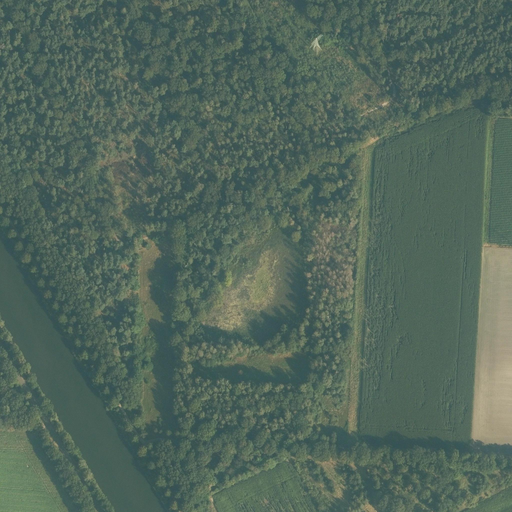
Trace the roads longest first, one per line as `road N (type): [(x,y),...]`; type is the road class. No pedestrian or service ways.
road 1 (track): [(142,443),(511,459)]
road 2 (track): [(142,443),(0,205)]
road 3 (unclassified): [(99,511),(0,347)]
road 4 (track): [(511,3),(386,53)]
